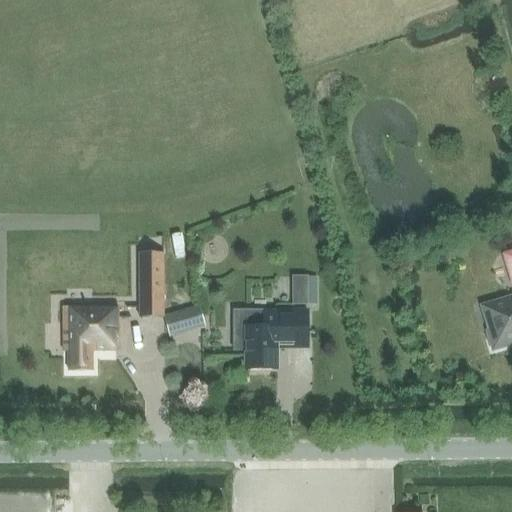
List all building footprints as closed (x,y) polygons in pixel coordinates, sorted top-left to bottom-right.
[(163,255),(139,255),(139,319),(163,319),(163,255)] [(511,300),(485,309),(491,330),(488,331),(493,350),(511,344),(511,342),(511,341),(511,340),(511,300)] [(170,337),(205,327),(199,307),(164,318),(170,337)] [(66,371),(90,371),(90,352),(113,352),(113,338),(116,338),(116,308),(61,308),(61,352),(66,352),(66,371)] [(246,371),(277,371),(276,340),(307,339),(307,312),(275,312),(275,314),(264,314),(264,312),(234,312),(234,351),(246,351),(246,371)]
